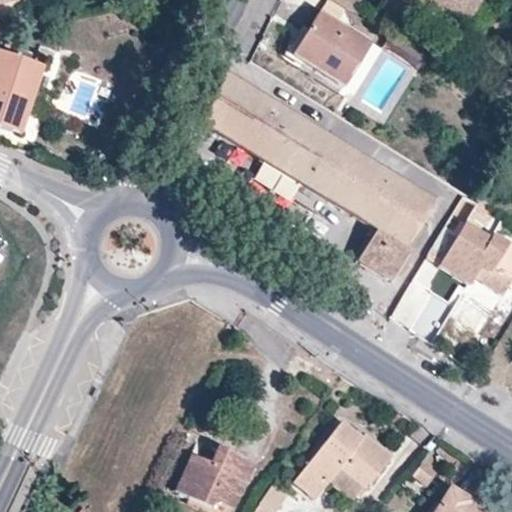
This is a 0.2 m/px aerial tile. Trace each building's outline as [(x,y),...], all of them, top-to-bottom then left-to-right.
[(329,0),(349,12),(356,0),(329,0)] [(481,0),(383,0),(383,13),(422,14),(426,7),(463,30),(481,0)] [(342,88),(368,46),(317,14),(291,57),(342,88)] [(424,58),(389,36),(381,49),(416,70),(424,58)] [(20,99),(32,65),(0,54),(0,128),(6,131),(17,98),(20,99)] [(19,135),(41,68),(32,65),(20,99),(17,98),(6,131),(19,135)] [(432,203),(222,76),(198,126),(374,232),(356,263),(390,284),(408,253),(403,250),(432,203)] [(511,279),(511,249),(506,245),(511,234),(497,226),(488,241),(480,236),(493,216),(462,197),(426,256),(439,265),(440,263),(454,271),(451,275),(469,286),(473,280),(477,274),(485,278),(481,284),(502,297),(511,279)] [(454,271),(440,263),(439,265),(438,267),(451,275),(454,271)] [(481,284),(485,278),(477,274),(473,280),(481,284)] [(364,488),(389,455),(361,433),(359,436),(350,429),(339,421),(292,480),(314,496),(327,480),(337,467),(361,485),(364,488)] [(361,433),(352,427),(350,429),(359,436),(361,433)] [(229,507),(249,462),(215,447),(208,464),(188,455),(173,490),(187,496),(207,505),(211,498),(229,507)] [(420,462),(409,479),(426,489),(436,472),(420,462)] [(361,485),(337,467),(327,480),(351,499),(361,485)] [(270,511),(271,511),(285,492),(270,482),(256,503),(270,511)] [(476,511),(464,504),(467,499),(448,487),(432,511),(476,511)] [(293,511),(299,502),(285,494),(274,511),(293,511)] [(208,511),(226,511),(229,507),(211,498),(207,505),(187,496),(185,501),(208,511)] [(270,511),(256,503),(250,511),(270,511)]
